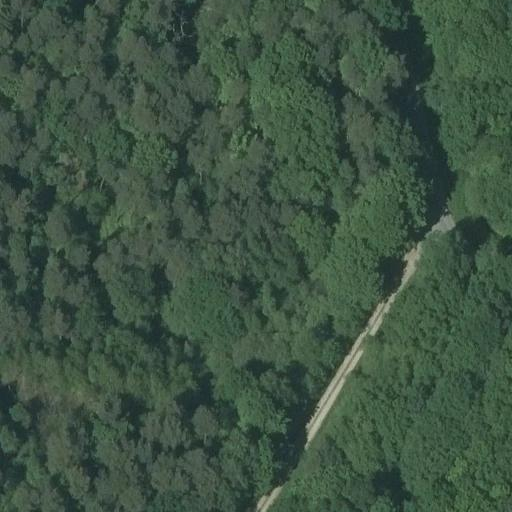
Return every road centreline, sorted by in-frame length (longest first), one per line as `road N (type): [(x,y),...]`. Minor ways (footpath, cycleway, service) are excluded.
road 1 (track): [(446,210),(256,511)]
road 2 (unclassified): [(511,263),(446,210),(390,0)]
